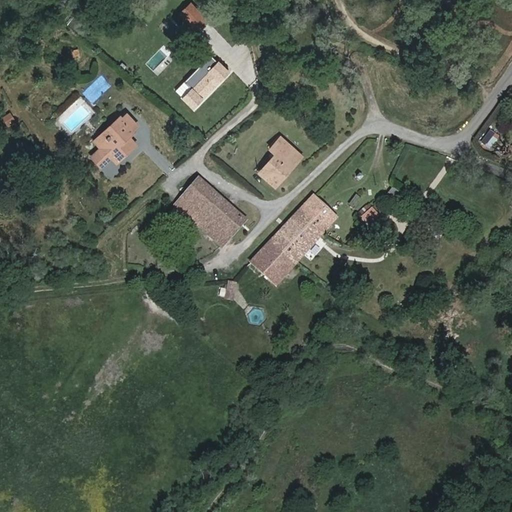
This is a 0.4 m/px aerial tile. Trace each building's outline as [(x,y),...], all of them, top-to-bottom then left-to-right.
[(203,26),(208,21),(191,4),(186,9),(203,26)] [(219,83),(218,83),(229,71),(219,61),(215,65),(207,57),(200,64),(208,72),(193,87),(193,88),(182,99),(192,109),(203,98),(204,98),(219,83)] [(136,125),(127,115),(122,119),(131,130),(136,125)] [(116,164),(132,149),(124,141),(129,137),(133,132),(131,130),(122,119),(119,117),(110,126),(115,132),(100,145),(101,146),(102,148),(92,158),(101,167),(111,158),(116,164)] [(110,126),(95,140),(100,145),(115,132),(110,126)] [(132,149),(136,145),(129,137),(124,141),(132,149)] [(302,155),(281,137),(277,141),(284,147),(281,151),(294,164),(302,155)] [(259,172),(275,186),(294,164),(281,151),(284,147),(277,141),(270,149),(275,154),(259,172)] [(91,156),(92,158),(102,148),(101,146),(91,156)] [(199,179),(176,205),(209,234),(231,208),(199,179)] [(347,201),(356,206),(362,196),(354,191),(347,201)] [(336,218),(312,196),(270,242),(295,264),(336,218)] [(209,234),(222,246),(245,220),(231,208),(209,234)] [(360,217),(371,229),(382,220),(371,208),(360,217)] [(250,263),(276,286),(295,264),(270,242),(258,254),(250,263)] [(233,299),(238,282),(230,279),(225,296),(233,299)]
